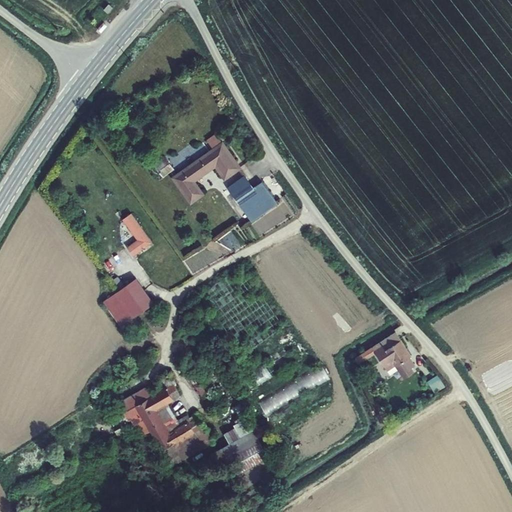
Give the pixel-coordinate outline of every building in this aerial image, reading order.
[(114,9),(110,5),(105,10),(109,14),(114,9)] [(223,131),(172,164),(189,190),(201,182),(193,168),(206,159),(215,173),(239,157),(223,131)] [(244,165),(226,176),(249,210),(275,193),(261,171),(252,177),(244,165)] [(141,238),(147,245),(165,231),(142,204),(135,210),(151,230),(141,238)] [(282,204),(253,224),(261,236),(291,216),(282,204)] [(135,280),(116,296),(106,304),(131,335),(141,328),(135,320),(155,304),(135,280)] [(414,351),(398,328),(376,341),(389,363),(396,358),(397,361),(414,351)] [(275,359),(281,367),(294,359),(288,350),(275,359)] [(251,371),(260,385),(274,376),(265,362),(251,371)] [(323,363),(260,400),(268,414),(331,377),(323,363)] [(147,415),(142,418),(148,429),(154,426),(165,446),(208,421),(201,409),(183,419),(171,398),(184,390),(178,379),(181,378),(176,370),(158,380),(162,388),(155,391),(139,401),(147,415)] [(440,374),(430,380),(437,392),(447,386),(440,374)] [(150,381),(126,395),(140,419),(142,418),(147,415),(139,401),(155,391),(150,381)] [(210,473),(233,462),(238,473),(271,456),(250,417),(225,430),(232,443),(202,458),(210,473)] [(217,438),(208,421),(165,446),(174,463),(217,438)]
